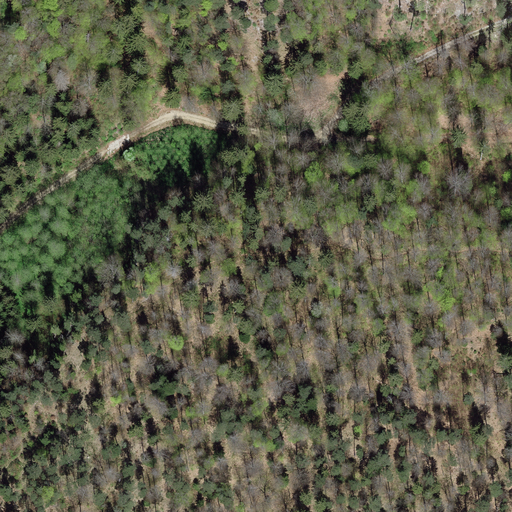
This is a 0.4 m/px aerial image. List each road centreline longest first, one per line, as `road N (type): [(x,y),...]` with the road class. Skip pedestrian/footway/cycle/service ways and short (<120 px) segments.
road 1 (track): [(0,230),(170,116),(313,142),(511,135)]
road 2 (track): [(313,142),(378,80),(511,16)]
